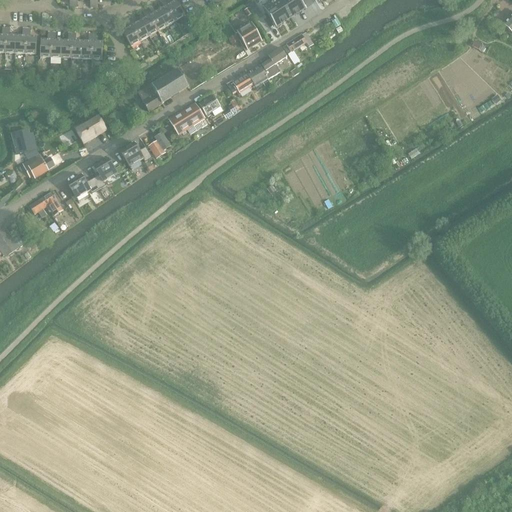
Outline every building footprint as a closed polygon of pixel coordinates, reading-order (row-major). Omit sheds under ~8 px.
[(93,0),(83,0),(84,0),(90,0),(90,8),(94,8),(93,0)] [(105,0),(93,0),(94,8),(98,8),(98,1),(105,1),(105,0)] [(176,22),(163,0),(160,2),(164,9),(158,12),(167,27),(176,22)] [(185,17),(176,1),(170,5),(167,0),(163,0),(176,22),(185,17)] [(263,8),(276,29),(291,19),(279,0),(271,5),(270,3),(264,8),(263,8)] [(279,0),(291,19),(306,9),(299,0),(279,0)] [(158,12),(153,15),(149,8),(146,10),(158,32),(167,27),(158,12)] [(158,32),(146,10),(142,12),(146,19),(140,22),(149,37),(158,32)] [(140,22),(135,25),(131,19),(128,20),(140,42),(149,37),(140,22)] [(140,42),(128,20),(125,22),(129,29),(122,32),(131,48),(140,42)] [(255,46),(262,42),(252,25),(245,29),(255,46)] [(16,37),(9,37),(10,29),(6,29),(5,54),(15,54),(16,37)] [(255,46),(245,29),(238,33),(248,50),(255,46)] [(27,30),(23,30),(22,37),(16,37),(15,54),(26,55),(27,30)] [(37,38),(30,38),(30,30),(27,30),(26,55),(36,55),(37,38)] [(313,46),(306,33),(284,47),(289,55),(295,65),(300,62),(294,52),(307,44),(310,48),(313,46)] [(52,34),(48,34),(48,41),(41,41),(40,59),(51,59),(52,34)] [(62,42),(55,42),(56,34),(52,34),(51,59),(61,59),(62,42)] [(72,35),(68,35),(68,42),(62,42),(61,59),(71,60),(72,35)] [(82,43),(76,43),(76,35),(72,35),(71,60),(81,60),(82,43)] [(239,42),(235,35),(229,39),(233,45),(239,42)] [(92,36),(89,36),(88,43),(82,43),(81,60),(92,61),(92,36)] [(103,44),(96,44),(96,36),(92,36),(92,61),(102,61),(103,44)] [(287,58),(281,49),(269,57),(271,60),(274,66),(275,66),(287,58)] [(275,66),(274,66),(271,60),(261,67),(269,81),(280,74),(275,66)] [(269,81),(261,67),(247,76),(254,87),(255,89),(269,81)] [(296,70),(291,73),(294,78),(299,75),(296,70)] [(189,87),(179,71),(152,87),(152,86),(138,94),(149,113),(163,105),(162,104),(189,87)] [(254,87),(247,76),(233,84),(242,98),(252,93),(250,89),(254,87)] [(220,108),(213,97),(200,105),(207,117),(220,108)] [(230,111),(223,116),(226,120),(233,116),(233,115),(240,110),(235,101),(231,104),(233,107),(229,110),(230,111)] [(205,120),(196,105),(169,121),(178,136),(205,120)] [(98,118),(76,131),(85,146),(107,133),(98,118)] [(28,131),(12,136),(13,139),(17,155),(24,153),(29,162),(22,166),(25,171),(29,177),(33,174),(36,178),(58,165),(56,163),(61,160),(58,154),(44,162),(36,150),(37,150),(33,134),(29,135),(28,131)] [(136,143),(121,152),(120,150),(119,150),(132,171),(130,168),(143,160),(145,163),(153,159),(141,139),(140,140),(145,148),(141,151),(136,143)] [(165,155),(157,142),(149,148),(153,155),(151,156),(158,167),(160,166),(157,160),(165,155)] [(120,179),(107,158),(106,158),(108,160),(93,169),(97,177),(92,180),(99,191),(107,186),(105,183),(117,175),(119,179),(120,179)] [(88,183),(83,175),(68,184),(67,182),(66,182),(79,203),(77,200),(91,192),(93,195),(99,191),(92,180),(88,183)] [(52,193),(41,200),(46,208),(48,207),(54,218),(64,212),(57,200),(52,193)] [(46,208),(41,200),(29,207),(34,215),(37,213),(43,219),(48,216),(43,210),(46,208)] [(50,228),(54,233),(59,229),(55,224),(50,228)] [(5,229),(0,232),(0,250),(5,258),(19,249),(23,246),(15,232),(10,236),(5,229)]
